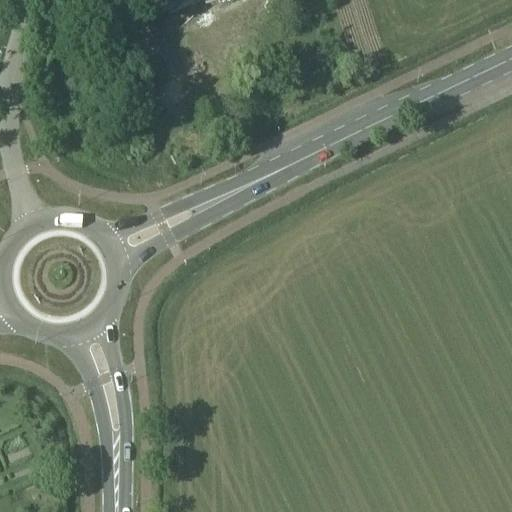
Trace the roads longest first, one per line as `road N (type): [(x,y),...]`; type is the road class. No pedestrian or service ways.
road 1 (secondary): [(240,192),(511,58)]
road 2 (unclassified): [(32,0),(6,103),(16,173),(35,223)]
road 3 (secondary): [(240,192),(183,203),(102,238)]
road 4 (secondary): [(117,265),(240,192)]
road 5 (tertiary): [(116,450),(124,420),(101,321)]
road 6 (tertiary): [(70,337),(116,450)]
